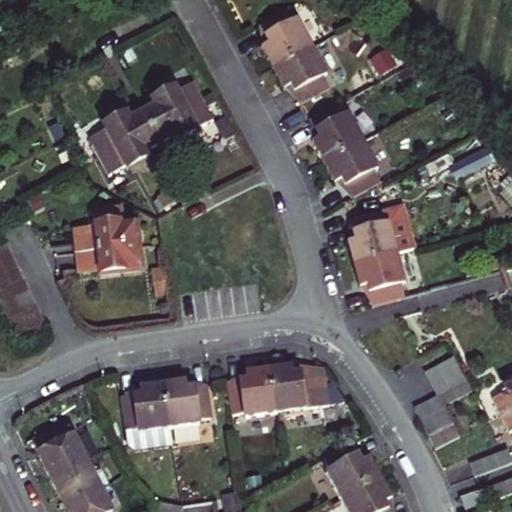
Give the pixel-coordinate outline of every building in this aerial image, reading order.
[(268,49),(278,70),(321,48),(308,22),(301,25),(295,14),(266,28),(275,46),(268,49)] [(266,28),(268,49),(275,46),(266,28)] [(336,92),(328,77),(334,73),(321,48),(278,70),(288,91),(295,88),(304,107),(336,92)] [(108,180),(127,170),(128,172),(151,161),(149,157),(173,144),(175,147),(198,136),(197,133),(215,124),(197,88),(178,97),(177,94),(154,106),(156,111),(131,124),(129,119),(104,132),(106,135),(89,144),(108,180)] [(295,88),(288,91),(304,107),(295,88)] [(343,108),(313,125),(322,143),(316,146),(325,167),(370,144),(358,119),(351,123),(343,108)] [(322,143),(313,125),(316,146),(322,143)] [(370,144),(325,167),(336,189),(344,186),(352,201),(383,185),(378,174),(384,170),(370,144)] [(344,186),(336,189),(352,201),(344,186)] [(77,234),(80,259),(141,251),(138,225),(127,227),(125,210),(89,215),(91,232),(77,234)] [(352,225),(358,245),(351,247),(357,268),(402,255),(395,228),(388,230),(384,217),(352,225)] [(141,251),(80,259),(83,279),(105,276),(105,279),(144,273),(141,251)] [(0,256),(0,270),(11,265),(6,254),(0,256)] [(402,255),(357,268),(363,292),(370,290),(375,309),(408,299),(404,287),(410,285),(402,255)] [(11,265),(0,270),(0,283),(16,276),(11,265)] [(16,276),(0,283),(0,317),(17,353),(47,339),(16,276)] [(370,290),(363,292),(375,309),(370,290)] [(431,371),(437,385),(463,373),(457,359),(431,371)] [(335,408),(331,378),(297,373),(274,375),(280,422),(308,419),(307,412),(335,408)] [(443,398),(470,386),(463,373),(437,385),(443,398)] [(250,378),(232,389),(236,421),(249,419),(250,425),(280,422),(274,375),(250,378)] [(210,392),(189,385),(167,387),(173,435),(200,432),(200,424),(215,423),(210,392)] [(143,390),(124,402),(128,434),(144,432),(144,438),(173,435),(167,387),(143,390)] [(493,400),(502,417),(511,412),(511,389),(509,391),(509,392),(493,400)] [(443,398),(431,403),(445,433),(457,428),(443,398)] [(445,433),(431,403),(420,409),(434,438),(445,433)] [(511,412),(502,417),(510,433),(511,431),(511,412)] [(39,459),(64,511),(110,511),(76,441),(73,442),(66,428),(35,443),(42,457),(39,459)] [(445,433),(434,438),(438,449),(461,438),(457,428),(445,433)] [(332,481),(346,509),(387,489),(375,465),(367,469),(358,451),(330,465),(336,478),(332,481)] [(375,465),(358,451),(367,469),(375,465)] [(465,465),(471,480),(506,468),(501,453),(465,465)] [(469,511),(511,496),(511,480),(461,499),(466,511),(469,511)] [(387,489),(346,509),(347,511),(388,511),(396,508),(387,489)] [(181,504),(153,499),(150,511),(184,511),(185,505),(181,504)]
